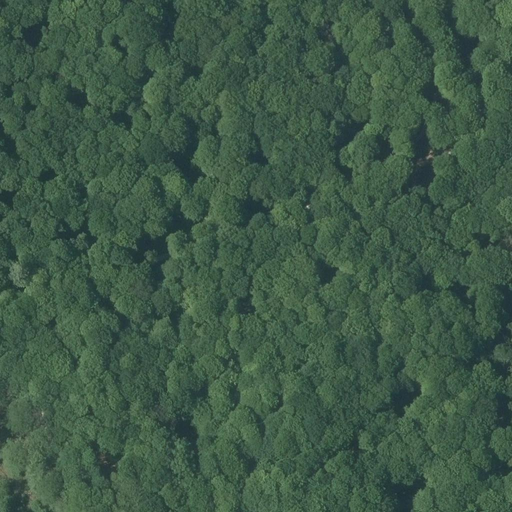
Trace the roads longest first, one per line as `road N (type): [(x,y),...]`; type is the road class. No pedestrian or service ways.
road 1 (track): [(0,315),(393,177)]
road 2 (track): [(494,471),(393,177)]
road 3 (track): [(0,393),(233,511)]
road 4 (track): [(331,0),(393,177)]
road 5 (track): [(393,177),(511,135)]
